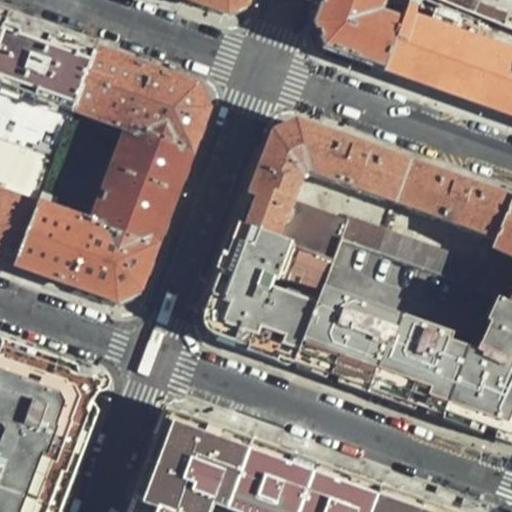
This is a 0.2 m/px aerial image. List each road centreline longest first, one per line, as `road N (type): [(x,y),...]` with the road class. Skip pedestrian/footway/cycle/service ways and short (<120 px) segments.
road 1 (residential): [(156,357),(511,485)]
road 2 (primary): [(262,70),(156,357)]
road 3 (residential): [(511,160),(262,70)]
road 4 (residential): [(262,70),(62,0)]
road 5 (residential): [(0,303),(156,357)]
road 6 (primary): [(156,357),(97,511)]
